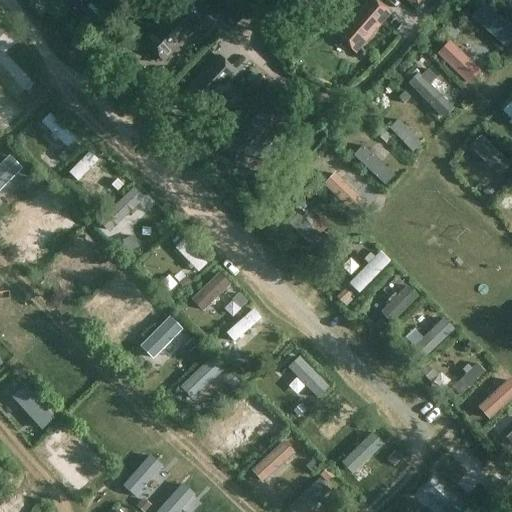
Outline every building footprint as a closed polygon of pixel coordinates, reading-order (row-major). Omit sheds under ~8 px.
[(62,0),(58,5),(93,34),(104,22),(77,0),(62,0)] [(511,10),(504,3),(496,12),(511,27),(511,10)] [(366,4),(337,37),(356,53),(384,20),(366,4)] [(177,9),(145,44),(163,61),(196,27),(177,9)] [(37,25),(14,50),(25,60),(48,34),(37,25)] [(472,89),(484,78),(480,73),(474,68),(455,49),(443,60),(472,89)] [(66,54),(49,80),(61,89),(79,63),(66,54)] [(200,112),(215,97),(237,75),(216,55),(179,93),(200,112)] [(452,110),(429,87),(436,79),(427,71),(421,77),(413,68),(406,76),(411,81),(408,84),(441,117),(443,120),(452,110)] [(101,76),(79,96),(87,105),(108,84),(101,76)] [(405,92),(399,98),(404,103),(410,98),(405,92)] [(511,117),(509,114),(496,126),(511,142),(511,117)] [(261,115),(231,147),(249,164),(279,132),(261,115)] [(389,129),(412,153),(421,144),(398,120),(390,127),(389,129)] [(57,121),(37,142),(46,150),(66,129),(57,121)] [(119,153),(141,132),(132,123),(110,144),(119,153)] [(392,137),(386,131),(381,136),(387,142),(392,137)] [(171,141),(147,165),(156,173),(174,154),(179,149),(171,141)] [(213,149),(208,144),(197,154),(203,160),(213,149)] [(359,147),(351,155),(382,183),(390,175),(376,162),(379,159),(375,155),(372,158),(359,147)] [(65,150),(57,157),(62,163),(71,156),(65,150)] [(78,156),(58,178),(68,186),(88,164),(78,156)] [(30,176),(23,184),(31,190),(37,182),(30,176)] [(117,180),(111,186),(117,192),(124,186),(117,180)] [(308,186),(301,193),(309,200),(316,193),(308,186)] [(489,187),(483,192),(489,199),(495,194),(489,187)] [(238,210),(214,233),(222,241),(229,236),(233,239),(238,234),(234,230),(246,219),(238,210)] [(324,239),(295,211),(285,222),(313,249),(324,239)] [(62,217),(47,230),(56,240),(71,228),(62,217)] [(134,236),(122,241),(127,253),(138,248),(134,236)] [(76,265),(93,251),(83,239),(66,253),(76,265)] [(183,243),(163,265),(172,273),(174,271),(179,275),(185,268),(180,264),(192,251),(183,243)] [(271,245),(252,265),(260,274),(280,253),(271,245)] [(374,258),(345,287),(356,298),(384,269),(374,258)] [(213,274),(194,296),(203,304),(206,300),(211,304),(217,298),(212,294),(222,282),(213,274)] [(186,278),(179,284),(184,289),(191,284),(186,278)] [(310,282),(289,304),(298,312),(309,301),(314,306),(319,300),(314,295),(319,290),(310,282)] [(392,324),(418,297),(406,286),(381,313),(392,324)] [(345,291),(338,298),(344,303),(350,297),(345,291)] [(238,295),(233,300),(240,308),(246,303),(238,295)] [(366,311),(360,304),(353,311),(359,318),(366,311)] [(0,341),(16,357),(32,340),(6,316),(0,321),(0,341)] [(380,319),(373,325),(381,333),(387,327),(380,319)] [(346,320),(322,344),(331,352),(355,328),(346,320)] [(426,355),(451,330),(442,321),(437,326),(434,322),(423,332),(427,336),(417,345),(426,355)] [(272,325),(244,354),(253,362),(269,345),(273,349),(278,342),(275,339),(281,333),(272,325)] [(191,340),(184,347),(189,352),(196,345),(191,340)] [(471,342),(467,346),(470,350),(475,346),(471,342)] [(385,350),(357,377),(366,386),(381,371),(385,375),(394,366),(390,362),(393,359),(385,350)] [(241,360),(235,365),(244,376),(250,371),(241,360)] [(476,363),(451,388),(460,397),(484,372),(476,363)] [(427,364),(419,372),(429,381),(437,374),(427,364)] [(230,374),(223,381),(231,389),(238,382),(230,374)] [(289,376),(273,385),(284,404),(300,395),(289,376)] [(325,382),(306,404),(315,412),(334,390),(325,382)] [(511,387),(507,383),(483,406),(492,415),(511,396),(511,387)] [(416,403),(391,422),(399,432),(423,412),(416,403)] [(300,405),(293,412),(297,416),(304,410),(300,405)] [(345,442),(353,428),(343,423),(335,437),(345,442)] [(197,473),(212,457),(203,450),(189,465),(197,473)] [(394,452),(387,460),(393,467),(401,459),(394,452)] [(311,472),(316,467),(311,461),(306,466),(311,472)] [(82,474),(96,483),(102,475),(88,465),(82,474)] [(327,469),(320,476),(327,483),(334,475),(327,469)] [(225,472),(212,486),(230,502),(243,488),(225,472)] [(354,485),(347,499),(376,511),(389,511),(394,504),(354,485)] [(113,493),(105,500),(115,511),(121,511),(126,508),(113,493)]
